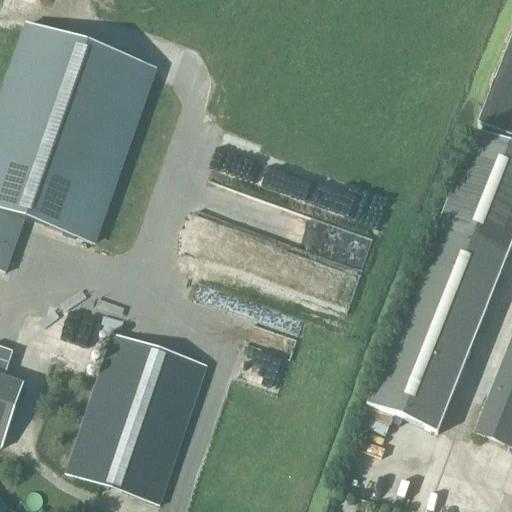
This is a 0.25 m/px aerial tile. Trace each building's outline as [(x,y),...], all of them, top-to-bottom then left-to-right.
[(0,273),(5,275),(23,222),(91,246),(153,71),(25,27),(0,100),(0,273)] [(484,131),(481,138),(475,135),(366,409),(437,437),(511,247),(511,43),(478,129),(484,131)] [(288,195),(295,175),(283,171),(276,191),(288,195)] [(293,215),(249,198),(239,224),(276,238),(278,233),(285,235),(293,215)] [(159,508),(206,369),(113,338),(66,477),(159,508)] [(482,416),(474,436),(511,450),(511,341),(488,402),(485,400),(479,415),(482,416)] [(0,379),(0,450),(1,451),(23,388),(0,379)] [(343,474),(342,490),(360,491),(361,475),(343,474)]
